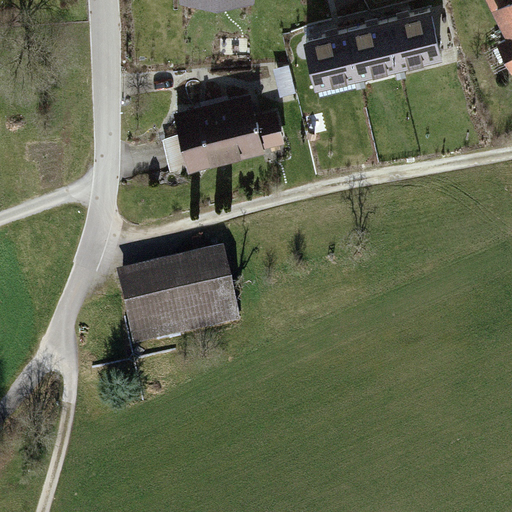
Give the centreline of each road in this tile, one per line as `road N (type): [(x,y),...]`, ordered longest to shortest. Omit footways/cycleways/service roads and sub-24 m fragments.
road 1 (residential): [(101,247),(320,190),(511,157)]
road 2 (track): [(44,511),(77,372),(65,336),(0,419)]
road 3 (residential): [(107,0),(113,91),(101,247)]
